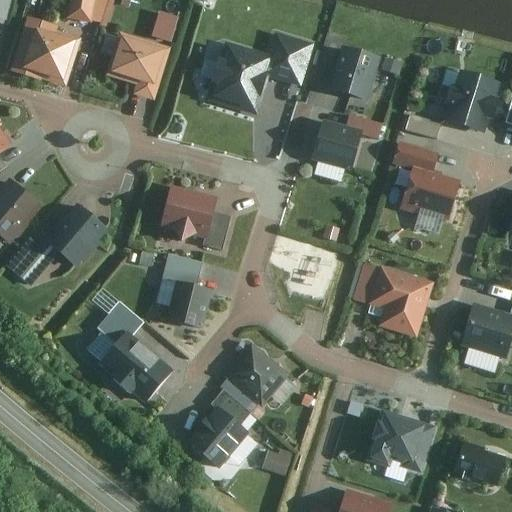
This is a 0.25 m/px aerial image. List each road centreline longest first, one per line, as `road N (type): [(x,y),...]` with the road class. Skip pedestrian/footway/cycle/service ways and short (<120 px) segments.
road 1 (residential): [(0,91),(83,112),(108,143),(280,188)]
road 2 (residential): [(489,169),(415,393)]
road 3 (residential): [(265,313),(278,336),(313,355),(415,393)]
road 4 (tertiary): [(0,405),(128,511)]
road 5 (residential): [(280,188),(255,255),(255,295),(265,313)]
